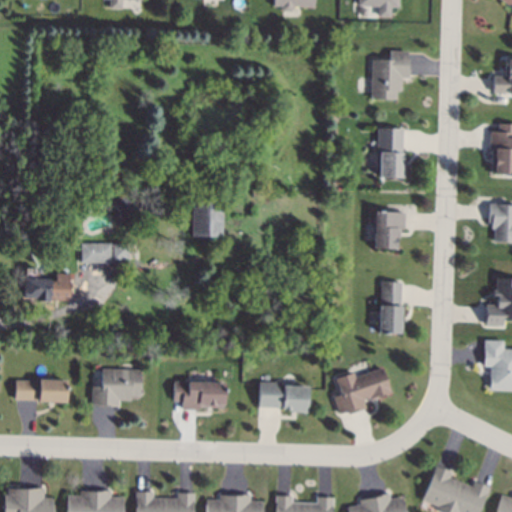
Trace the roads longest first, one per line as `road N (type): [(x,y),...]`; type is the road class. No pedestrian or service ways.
road 1 (residential): [(438,410),(380,455),(0,444)]
road 2 (residential): [(438,410),(451,0)]
